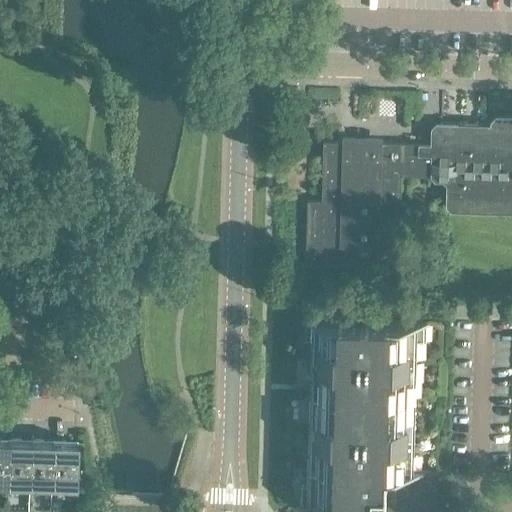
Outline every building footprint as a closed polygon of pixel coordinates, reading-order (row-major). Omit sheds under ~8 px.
[(306,264),(349,265),(399,266),(402,174),(431,175),(435,179),(444,179),(447,183),(447,204),(451,209),(473,210),(511,211),(511,115),(496,115),(491,120),(491,123),(479,123),(479,122),(464,121),(464,123),(437,122),(432,127),(431,144),(420,144),(420,143),(419,143),(346,141),(346,143),(337,143),(337,140),(324,140),(322,199),(308,199),(306,264)] [(433,511),(437,511),(438,483),(439,471),(412,470),(415,339),(426,340),(426,321),(305,318),(304,336),(314,336),(310,484),(300,484),(299,506),(339,507),(338,509),(433,511)] [(9,432),(0,431),(0,485),(9,486),(9,432)] [(30,487),(31,433),(9,432),(9,486),(30,487)] [(53,433),(31,433),(30,487),(52,487),(53,433)] [(76,434),(53,433),(52,487),(74,488),(75,463),(76,463),(76,453),(75,453),(76,434)]
